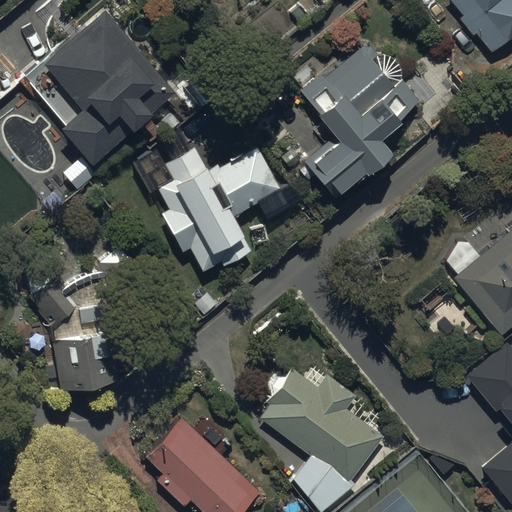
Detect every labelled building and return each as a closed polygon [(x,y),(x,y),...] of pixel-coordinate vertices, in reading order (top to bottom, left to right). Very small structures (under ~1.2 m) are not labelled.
[(170,86),(101,0),(34,53),(41,61),(25,74),(56,113),(51,116),(83,156),(170,86)] [(511,0),(451,0),(459,9),(456,12),(470,29),(472,28),(487,46),(511,24),(511,0)] [(367,52),(366,53),(357,41),(320,71),(317,67),(297,84),(311,101),(309,102),(331,129),(306,149),(308,152),(302,157),(305,160),(296,166),(305,177),(314,171),(327,188),(384,142),(372,127),(413,95),(396,74),(396,73),(397,71),(397,70),(398,68),(398,67),(398,65),(398,64),(398,62),(397,60),(397,59),(396,57),(396,56),(395,55),(394,53),(393,52),(392,51),(391,50),(389,49),(388,49),(386,48),(385,47),(383,47),(382,47),(380,47),(379,47),(377,47),(375,47),(374,48),(372,48),(371,49),(370,50),(368,51),(367,52)] [(17,81),(0,62),(0,111),(11,101),(4,93),(17,81)] [(216,161),(213,156),(203,161),(192,139),(159,156),(167,172),(151,179),(163,202),(156,206),(176,246),(185,241),(196,264),(215,255),(218,259),(246,246),(228,210),(276,186),(254,142),(216,161)] [(452,267),(448,271),(497,329),(511,316),(511,216),(476,247),(462,230),(437,250),(452,267)] [(44,319),(53,383),(116,374),(104,289),(134,263),(115,241),(85,266),(60,278),(50,266),(24,289),(37,304),(33,306),(44,319)] [(253,415),(306,450),(284,468),(316,508),(352,480),(348,475),(382,425),(372,418),(380,406),(309,359),(301,371),(285,360),(261,396),(264,398),(253,415)] [(229,511),(256,485),(178,410),(140,449),(158,466),(151,473),(180,501),(186,496),(202,511),(229,511)]
